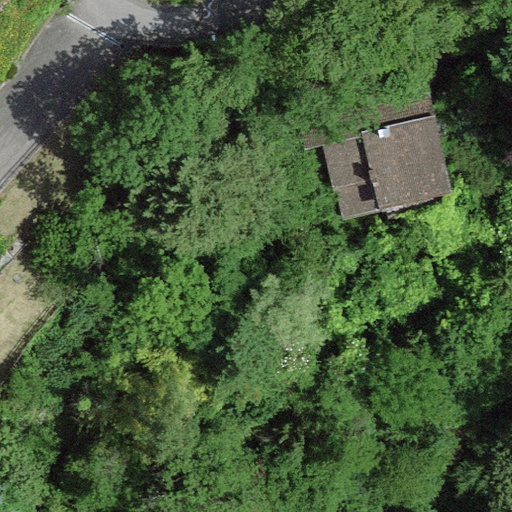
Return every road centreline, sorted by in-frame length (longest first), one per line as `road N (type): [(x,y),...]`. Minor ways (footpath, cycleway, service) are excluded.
road 1 (unknown): [(140,30),(0,166)]
road 2 (residential): [(115,0),(140,30),(226,0)]
